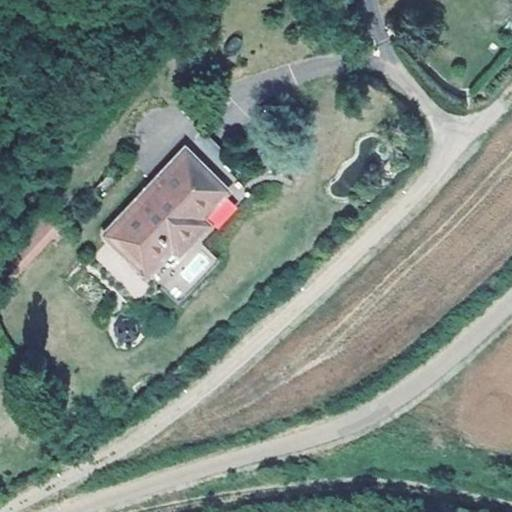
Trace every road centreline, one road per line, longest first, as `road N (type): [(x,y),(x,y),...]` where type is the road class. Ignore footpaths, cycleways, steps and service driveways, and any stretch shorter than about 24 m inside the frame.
road 1 (unclassified): [(95,511),(380,415),(511,305)]
road 2 (track): [(175,511),(314,493),(511,508)]
